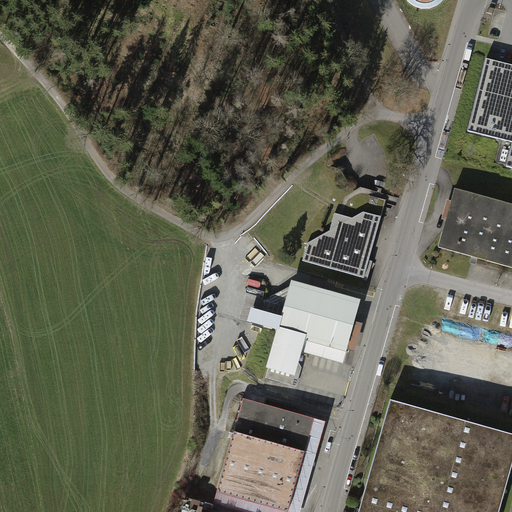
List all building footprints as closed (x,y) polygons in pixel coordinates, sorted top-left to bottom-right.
[(511,71),(485,65),(468,134),(511,144),(511,152),(508,169),(511,170),(511,71)] [(439,224),(443,225),(436,250),(511,272),(511,210),(453,193),(449,207),(445,206),(439,224)] [(330,231),(308,243),(303,261),(364,278),(381,217),(363,212),(353,219),(335,213),(330,231)] [(355,305),(289,286),(263,374),(290,382),(301,345),(340,356),(355,305)] [(299,511),(326,420),(240,395),(209,502),(242,511),(299,511)] [(493,511),(511,447),(511,443),(383,406),(352,511),(493,511)] [(201,511),(205,502),(185,496),(180,511),(201,511)]
